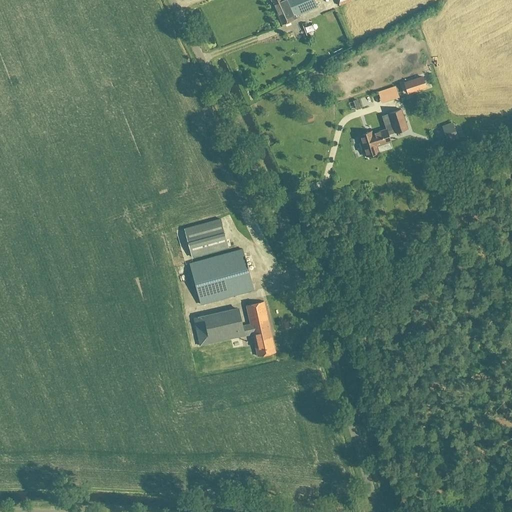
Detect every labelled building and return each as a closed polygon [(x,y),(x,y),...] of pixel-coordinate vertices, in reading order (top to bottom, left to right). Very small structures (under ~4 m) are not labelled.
[(270,0),(276,11),(304,0),(270,0)] [(314,0),(304,0),(276,11),(281,25),(296,18),(295,16),(317,7),(314,0)] [(423,76),(404,82),(407,94),(426,87),(423,76)] [(395,85),(378,92),(381,103),(400,97),(395,85)] [(386,129),(373,133),(372,131),(358,135),(361,142),(359,143),(362,151),(363,150),(365,158),(368,157),(369,159),(377,156),(376,154),(379,153),(376,146),(390,142),(387,134),(394,131),(395,133),(407,129),(402,110),(389,114),(392,125),(385,127),(386,129)] [(444,126),(449,140),(457,137),(452,123),(444,126)] [(257,214),(253,216),(260,233),(264,231),(257,214)] [(220,219),(185,229),(192,257),(227,248),(220,219)] [(242,250),(190,264),(201,304),(253,290),(242,250)] [(206,345),(207,348),(192,352),(197,371),(246,361),(241,341),(211,348),(210,344),(252,335),(257,356),(275,352),(264,301),(245,305),(249,324),(242,326),(239,308),(193,318),(199,346),(206,345)]
